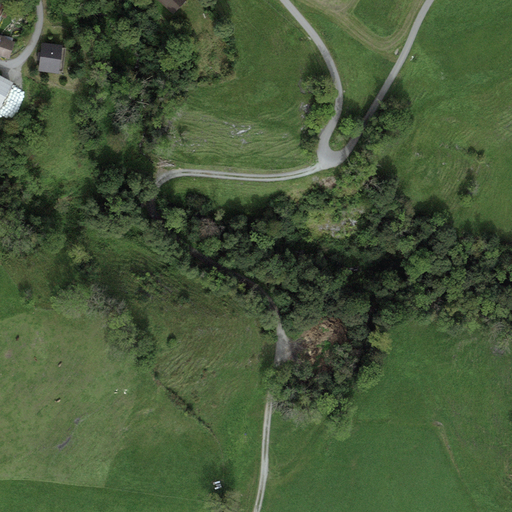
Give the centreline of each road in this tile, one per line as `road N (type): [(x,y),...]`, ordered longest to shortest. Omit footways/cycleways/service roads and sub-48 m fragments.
road 1 (track): [(257,511),(282,326),(274,301),(165,232),(153,195),(165,178),(183,172),(287,177),(332,162)]
road 2 (track): [(426,0),(348,152),(332,162)]
road 3 (track): [(332,162),(321,146),(339,101),(336,80),(321,41),(286,0)]
